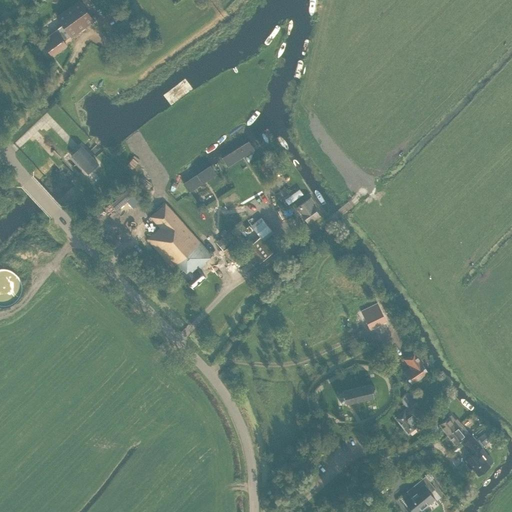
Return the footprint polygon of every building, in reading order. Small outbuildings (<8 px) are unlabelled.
[(62,26),(56,31),(50,36),(52,39),(45,45),(52,55),(67,45),(64,41),(70,37),(71,38),(94,21),(78,0),(55,17),(62,26)] [(71,156),(88,173),(93,169),(98,164),(81,146),(71,156)] [(211,164),(198,173),(182,183),(189,192),(218,173),(211,164)] [(313,203),(312,201),(309,197),(296,207),(308,223),(319,215),(311,205),(313,203)] [(193,288),(205,277),(199,271),(206,264),(204,262),(211,256),(165,204),(151,217),(161,228),(147,241),(178,274),(180,273),(186,280),(193,288)] [(235,238),(229,231),(216,243),(222,250),(235,238)] [(259,237),(246,247),(259,263),(271,253),(259,237)] [(242,256),(231,244),(223,251),(233,264),(242,256)] [(361,311),(370,329),(386,321),(377,303),(361,311)] [(416,343),(411,336),(406,339),(410,347),(416,343)] [(422,363),(423,362),(415,350),(403,359),(409,368),(403,372),(412,384),(428,373),(422,363)] [(369,384),(342,391),(342,393),(338,394),(340,403),(344,402),(345,403),(372,397),(373,396),(375,392),(374,388),(370,384),(369,384)] [(415,423),(422,417),(415,409),(421,404),(411,392),(408,392),(406,393),(403,395),(402,397),(401,399),(401,402),(402,403),(404,405),(405,406),(408,407),(395,417),(408,433),(418,426),(415,423)] [(451,415),(439,425),(448,435),(461,424),(457,419),(456,420),(451,415)] [(470,436),(461,424),(448,435),(455,445),(458,442),(460,444),(462,443),(470,436)] [(491,460),(472,435),(470,436),(462,443),(471,455),(465,460),(478,476),(491,466),(488,463),(491,460)] [(433,487),(425,476),(412,486),(417,492),(405,502),(413,511),(418,511),(434,499),(427,492),(433,487)]
